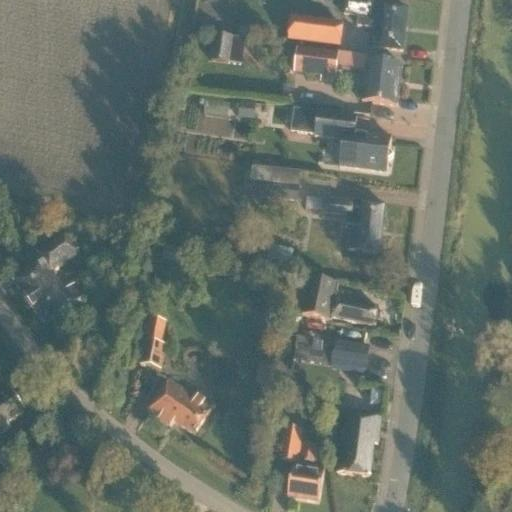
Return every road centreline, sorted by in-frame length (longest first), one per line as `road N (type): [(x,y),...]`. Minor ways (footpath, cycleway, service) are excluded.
road 1 (tertiary): [(389,511),(407,423),(457,0)]
road 2 (tertiary): [(0,308),(103,424),(233,511)]
